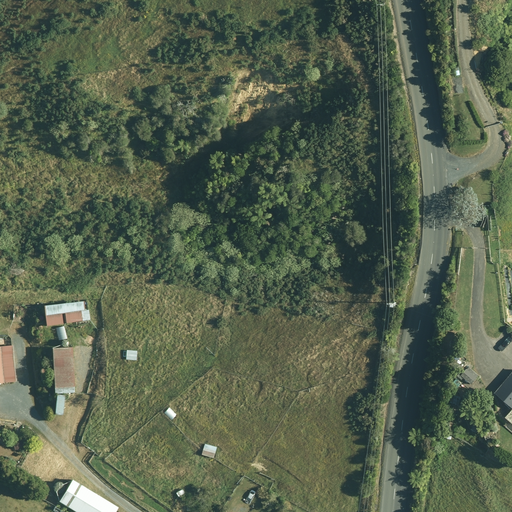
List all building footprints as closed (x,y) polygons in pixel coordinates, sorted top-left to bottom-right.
[(89,321),(86,301),(44,307),(46,327),(89,321)] [(0,383),(14,383),(11,348),(0,348),(0,383)] [(74,394),(72,349),(53,350),(54,395),(74,394)] [(511,376),(496,394),(511,408),(511,411),(506,418),(511,424),(511,376)] [(72,480),(67,487),(57,481),(50,492),(61,498),(58,502),(74,511),(114,511),(117,508),(72,480)]
